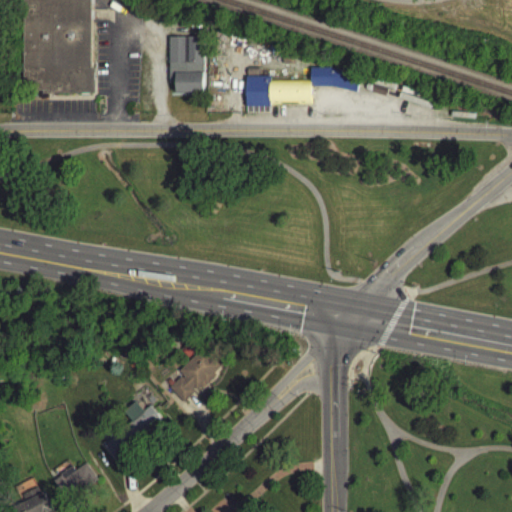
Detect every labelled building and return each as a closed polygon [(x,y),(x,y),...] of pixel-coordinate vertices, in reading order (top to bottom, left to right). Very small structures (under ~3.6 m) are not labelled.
[(88,1),(88,2),(89,73),(92,73),(92,98),(45,98),(41,98),(41,95),(36,95),(22,95),(22,58),(21,2),(88,1)] [(200,41),(202,96),(174,96),(174,87),(167,87),(166,42),(200,41)] [(308,84),(308,73),(330,72),(335,73),(359,80),(354,97),(330,90),(308,91),(308,109),(269,109),(269,111),(267,111),(267,117),(245,117),(245,111),(244,111),(244,71),(256,71),(256,81),(269,81),(269,84),(308,84)] [(183,409),(221,373),(202,353),(177,376),(181,381),(168,393),(183,409)] [(161,424),(149,411),(143,416),(135,408),(120,421),(127,429),(103,450),(116,464),(161,424)] [(52,486),(67,506),(97,484),(85,468),(75,476),(71,472),(52,486)] [(55,511),(48,496),(13,511),(55,511)]
